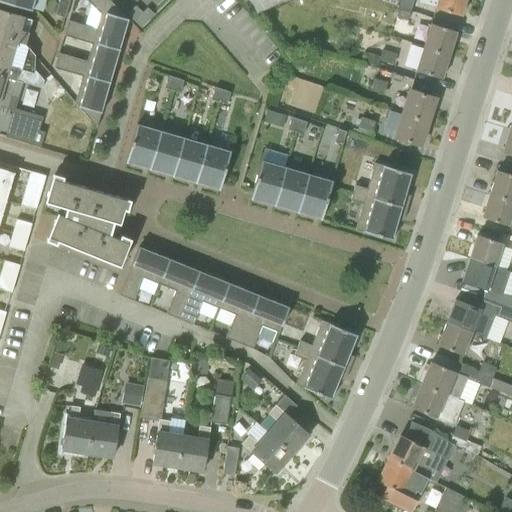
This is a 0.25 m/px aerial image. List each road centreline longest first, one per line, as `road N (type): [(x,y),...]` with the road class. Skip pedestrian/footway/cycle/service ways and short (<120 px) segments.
road 1 (residential): [(307,511),(349,436),(401,307),(505,0)]
road 2 (residential): [(2,511),(112,489),(242,511)]
